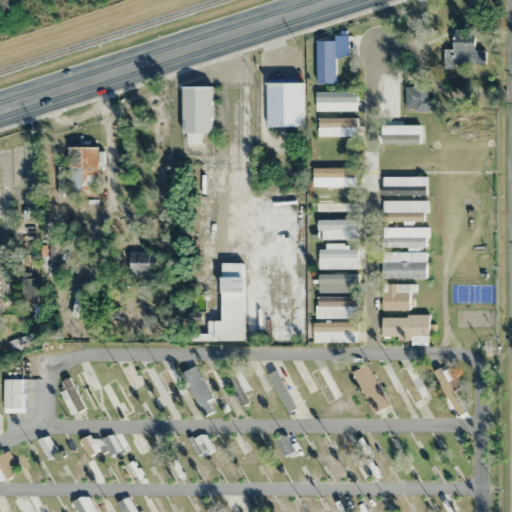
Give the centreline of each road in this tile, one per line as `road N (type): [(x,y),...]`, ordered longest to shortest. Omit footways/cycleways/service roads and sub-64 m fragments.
road 1 (residential): [(0,444),(49,430),(51,359),(460,358)]
road 2 (residential): [(0,489),(481,486)]
road 3 (residential): [(49,430),(480,426)]
road 4 (primary): [(0,108),(335,0)]
road 5 (residential): [(373,358),(373,55)]
road 6 (residential): [(460,358),(480,365),(481,511)]
